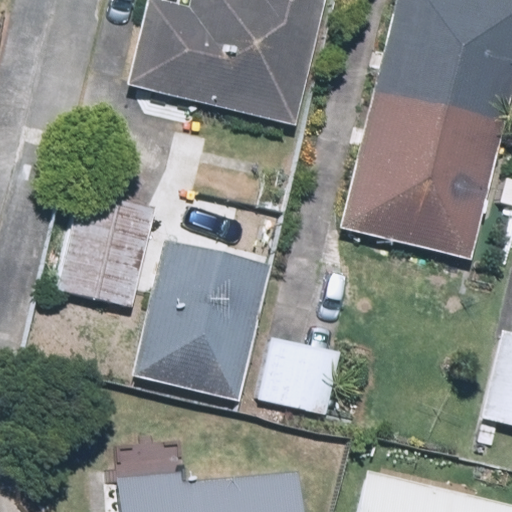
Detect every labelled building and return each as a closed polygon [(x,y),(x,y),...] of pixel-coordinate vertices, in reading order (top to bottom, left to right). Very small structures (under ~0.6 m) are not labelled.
[(176,0),(175,8),(141,0),(139,0),(118,86),(285,127),(315,0),(176,0)] [(511,218),(511,0),(385,0),(331,232),(499,272),(511,218)] [(149,207),(71,189),(49,290),(127,307),(149,207)] [(265,269),(159,241),(122,377),(228,405),(265,269)] [(511,341),(495,337),(475,422),(511,430),(511,341)] [(264,342),(251,403),(322,418),(335,357),(264,342)] [(511,511),(511,510),(357,472),(347,511),(511,511)] [(106,493),(107,511),(289,511),(287,477),(106,493)]
